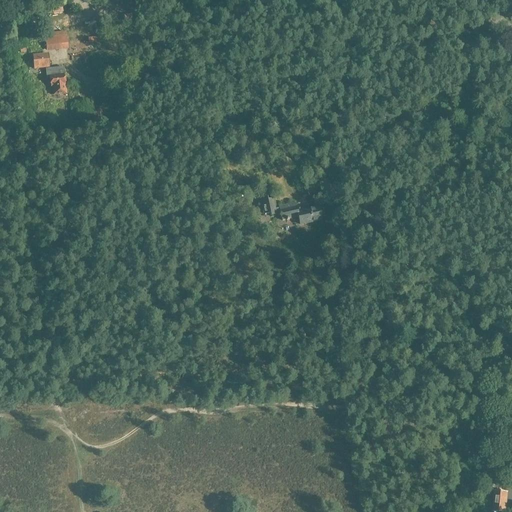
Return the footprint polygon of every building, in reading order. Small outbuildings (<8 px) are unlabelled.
[(45,33),(46,51),(68,50),(66,32),(45,33)] [(111,42),(111,36),(88,38),(88,44),(111,42)] [(48,54),(33,55),(34,68),(49,67),(48,54)] [(51,87),(53,87),(54,95),(66,94),(63,68),(46,70),(47,78),(50,77),(51,87)] [(94,111),(95,126),(103,125),(102,110),(94,111)] [(278,207),(282,221),(298,217),(300,225),(320,220),(317,208),(298,213),(296,203),(278,207)] [(506,511),(508,492),(495,491),(492,511),(506,511)]
